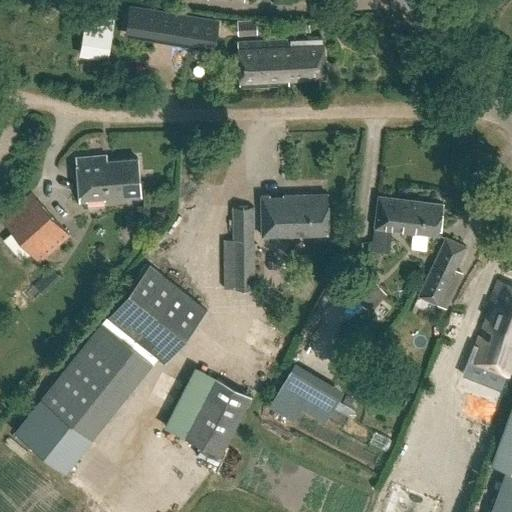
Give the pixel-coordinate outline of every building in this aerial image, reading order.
[(130,9),(126,32),(212,47),(216,24),(218,24),(218,23),(128,8),(128,9),(130,9)] [(237,35),(256,33),(255,20),(236,20),(237,35)] [(85,26),(80,54),(106,58),(110,31),(85,26)] [(239,87),(287,84),(287,79),(323,77),(320,36),(237,41),(239,87)] [(109,160),(109,154),(77,158),(80,199),(138,194),(135,158),(109,160)] [(0,219),(38,262),(68,235),(30,192),(0,219)] [(261,236),(327,234),(326,193),(260,195),(261,236)] [(438,235),(442,203),(378,196),(374,228),(438,235)] [(359,201),(327,202),(329,236),(361,234),(359,201)] [(222,289),(253,288),(252,205),(231,206),(231,239),(221,239),(222,289)] [(445,307),(461,272),(454,270),(465,246),(444,237),(418,295),(445,307)] [(165,360),(206,308),(147,262),(105,315),(135,339),(165,360)] [(50,268),(32,284),(41,294),(60,277),(50,268)] [(352,291),(367,310),(384,296),(369,277),(352,291)] [(511,286),(497,281),(488,303),(491,304),(470,362),(507,377),(511,362),(511,286)] [(457,336),(445,330),(431,361),(443,367),(457,336)] [(220,455),(251,395),(195,366),(163,427),(220,455)] [(290,368),(268,406),(292,420),(299,408),(323,422),(338,396),(290,368)] [(412,393),(417,380),(402,374),(397,386),(412,393)] [(26,383),(21,381),(17,389),(23,391),(26,383)] [(63,472),(89,440),(39,400),(13,432),(63,472)] [(467,401),(458,423),(474,430),(483,407),(467,401)] [(503,407),(489,402),(476,436),(490,442),(503,407)] [(511,511),(511,402),(490,463),(507,469),(490,511),(511,511)] [(133,473),(148,487),(159,475),(144,462),(133,473)] [(119,491),(131,476),(122,469),(111,484),(119,491)] [(383,481),(373,511),(424,511),(430,495),(383,481)]
